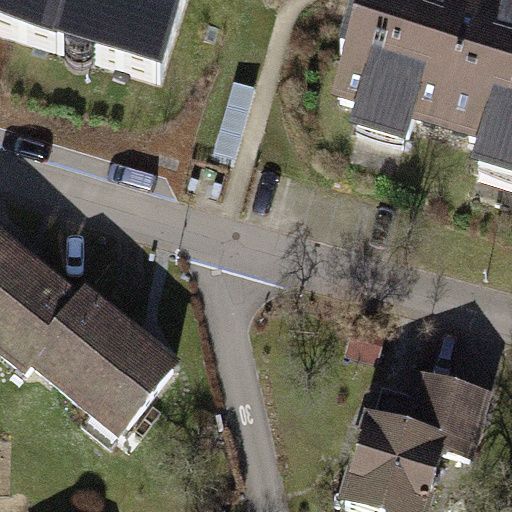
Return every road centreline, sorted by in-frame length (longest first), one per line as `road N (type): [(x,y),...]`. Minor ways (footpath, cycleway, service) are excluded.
road 1 (residential): [(511,326),(220,244)]
road 2 (residential): [(220,244),(270,511)]
road 3 (residential): [(220,244),(0,177)]
